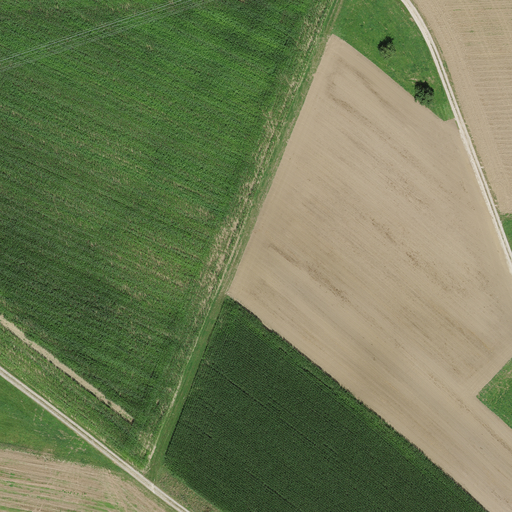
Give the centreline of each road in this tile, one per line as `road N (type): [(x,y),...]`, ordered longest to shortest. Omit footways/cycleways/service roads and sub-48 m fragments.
road 1 (track): [(148,486),(339,0)]
road 2 (track): [(405,0),(429,41),(511,264)]
road 3 (track): [(182,511),(0,369)]
